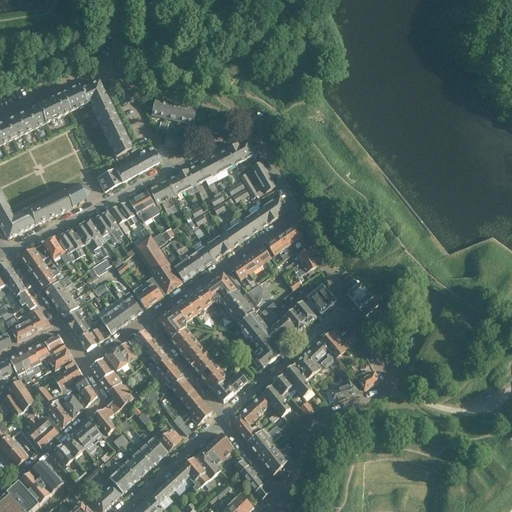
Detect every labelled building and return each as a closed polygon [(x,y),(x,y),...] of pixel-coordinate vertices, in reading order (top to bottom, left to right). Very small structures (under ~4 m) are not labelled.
[(143,52),(154,54),(157,33),(160,34),(156,56),(162,57),(163,49),(169,50),(173,32),(159,30),(160,28),(172,30),(175,15),(172,15),(173,9),(162,7),(162,0),(134,0),(125,54),(142,57),(143,52)] [(3,45),(6,74),(6,77),(7,77),(7,78),(10,79),(10,78),(11,78),(10,75),(7,46),(6,43),(6,42),(2,42),(3,45)] [(91,108),(107,100),(107,99),(106,99),(98,82),(79,91),(78,88),(61,96),(70,114),(89,104),(91,108)] [(57,120),(70,114),(61,96),(37,107),(45,125),(50,123),(52,125),(54,126),(57,125),(58,122),(57,120)] [(107,100),(91,108),(95,118),(112,110),(107,100)] [(166,119),(169,104),(156,101),(153,116),(166,119)] [(274,112),(270,111),(268,120),(262,125),(266,129),(275,127),(276,126),(279,126),(281,125),(283,125),(286,124),(287,122),(289,121),(293,118),(303,109),(298,104),(298,103),(298,102),(297,101),(286,110),(280,114),(279,114),(277,115),(277,114),(276,113),(275,112),(274,112)] [(179,122),(183,107),(169,104),(166,119),(179,122)] [(26,113),(35,130),(45,125),(37,107),(26,113)] [(183,107),(179,122),(193,125),(197,110),(183,107)] [(112,110),(95,118),(100,127),(116,120),(112,110)] [(15,118),(24,136),(35,130),(26,113),(15,118)] [(4,123),(13,141),(24,136),(15,118),(4,123)] [(90,120),(82,127),(92,139),(100,132),(90,120)] [(116,120),(100,127),(105,138),(122,130),(116,120)] [(210,131),(228,135),(230,126),(212,122),(210,131)] [(0,125),(0,142),(2,146),(13,141),(4,123),(0,125)] [(122,130),(105,138),(110,148),(126,140),(122,130)] [(187,151),(189,142),(167,137),(165,146),(187,151)] [(126,140),(110,148),(115,159),(129,152),(130,154),(135,152),(133,147),(131,148),(126,140)] [(238,145),(246,161),(257,155),(248,140),(238,145)] [(238,145),(228,150),(236,166),(246,161),(238,145)] [(228,151),(219,156),(226,171),(236,166),(228,150),(227,150),(228,151)] [(146,156),(144,151),(139,154),(141,158),(135,162),(141,174),(159,164),(153,152),(146,156)] [(219,156),(209,161),(216,176),(219,181),(229,176),(226,171),(219,156)] [(207,181),(209,180),(216,176),(209,161),(199,166),(207,181)] [(135,162),(118,171),(117,172),(123,183),(141,174),(135,162)] [(262,163),(260,164),(251,169),(258,181),(269,175),(262,163)] [(199,166),(189,171),(197,186),(207,181),(199,166)] [(123,183),(117,172),(115,170),(113,171),(97,180),(98,181),(105,193),(123,183)] [(197,186),(189,171),(188,171),(179,176),(187,191),(197,186)] [(245,174),(240,178),(253,199),(258,196),(259,197),(264,194),(263,191),(258,195),(253,187),(255,186),(254,184),(252,185),(245,174)] [(276,188),(269,175),(258,181),(266,194),(276,188)] [(351,182),(346,175),(317,195),(319,199),(321,202),(351,182)] [(178,177),(168,182),(175,197),(187,191),(179,176),(177,176),(178,177)] [(159,187),(173,214),(177,212),(174,207),(175,207),(171,199),(175,197),(168,182),(159,187)] [(235,187),(238,193),(245,189),(241,183),(235,187)] [(84,188),(78,187),(78,185),(77,185),(77,186),(71,190),(70,188),(69,189),(70,190),(64,194),(63,193),(27,211),(34,227),(43,223),(72,210),(71,209),(78,206),(78,207),(80,206),(79,205),(85,202),(86,202),(87,201),(85,200),(88,196),(90,195),(89,194),(88,194),(85,189),(85,188),(84,187),(84,188)] [(168,216),(173,214),(159,187),(149,191),(157,207),(162,204),(168,216)] [(231,197),(238,193),(235,187),(228,191),(231,197)] [(239,194),(242,200),(249,196),(246,190),(239,194)] [(147,193),(139,197),(146,211),(152,219),(159,214),(147,193)] [(236,204),(242,200),(239,194),(232,198),(236,204)] [(215,198),(219,204),(225,201),(221,195),(215,198)] [(34,227),(27,211),(12,218),(0,196),(0,227),(8,241),(34,227)] [(147,221),(152,219),(146,211),(139,197),(130,202),(140,220),(141,219),(143,224),(147,222),(147,221)] [(271,203),(281,217),(289,211),(281,197),(271,203)] [(213,208),(219,204),(215,198),(210,202),(213,208)] [(271,224),(281,217),(271,203),(261,210),(271,224)] [(118,208),(127,221),(130,227),(134,225),(131,218),(135,217),(125,204),(118,208)] [(123,223),(127,221),(118,208),(110,212),(123,231),(126,235),(130,232),(126,227),(125,227),(123,223)] [(270,225),(271,224),(261,210),(251,216),(261,231),(270,225)] [(112,233),(118,242),(119,242),(122,240),(120,238),(124,236),(119,229),(120,229),(108,212),(100,216),(112,233)] [(198,219),(202,225),(206,222),(208,224),(213,221),(209,213),(198,219)] [(100,216),(91,221),(102,238),(103,238),(104,239),(109,237),(114,245),(117,243),(118,245),(120,244),(119,242),(118,243),(118,242),(112,233),(100,216)] [(186,218),(191,228),(195,226),(192,222),(189,216),(186,218)] [(252,237),(261,231),(251,216),(242,223),(252,237)] [(239,218),(230,224),(233,229),(243,243),(252,237),(242,223),(239,218)] [(101,246),(106,243),(103,238),(102,238),(91,221),(85,224),(82,225),(94,242),(98,250),(99,249),(101,253),(104,259),(107,257),(101,246)] [(97,255),(101,253),(99,249),(98,250),(94,242),(82,225),(73,230),(85,247),(90,244),(93,252),(94,252),(95,254),(96,253),(97,255)] [(172,232),(175,236),(182,232),(180,227),(172,232)] [(291,246),(294,243),(303,238),(298,227),(295,227),(284,235),(291,246)] [(146,239),(150,236),(145,229),(141,232),(146,239)] [(233,249),(243,243),(233,229),(223,235),(233,249)] [(76,251),(80,259),(84,256),(81,249),(85,247),(73,230),(64,234),(76,251)] [(175,236),(172,232),(171,230),(162,235),(167,243),(176,238),(175,236)] [(72,263),(76,261),(80,259),(76,251),(64,234),(55,239),(67,255),(71,262),(72,263)] [(233,249),(223,235),(214,242),(224,256),(233,250),(233,249)] [(287,248),(291,246),(284,235),(275,240),(288,259),(292,256),(287,248)] [(134,247),(154,277),(153,278),(165,296),(166,295),(182,284),(181,282),(160,252),(158,249),(154,242),(150,236),(146,239),(141,243),(140,243),(135,246),(134,247)] [(55,239),(42,245),(53,261),(61,257),(66,265),(69,270),(72,269),(75,267),(73,265),(72,263),(71,262),(67,255),(55,239)] [(158,239),(154,242),(158,249),(164,245),(159,239),(158,239)] [(284,262),(288,259),(275,240),(267,246),(274,257),(279,254),(284,262)] [(173,257),(168,260),(184,283),(197,274),(181,250),(175,241),(171,244),(183,262),(179,266),(173,257)] [(224,256),(214,242),(205,248),(200,241),(199,241),(200,243),(214,263),(223,256),(224,257),(224,256)] [(200,243),(192,248),(196,253),(206,268),(214,263),(200,243)] [(375,245),(363,255),(372,267),(391,253),(383,243),(377,248),(375,245)] [(185,247),(181,250),(197,274),(206,268),(196,253),(192,256),(185,247)] [(272,261),(264,250),(263,248),(255,254),(264,266),(267,264),(272,272),(275,276),(280,272),(272,261)] [(27,266),(46,253),(43,249),(37,253),(34,249),(20,257),(27,266)] [(133,249),(127,254),(130,258),(136,253),(133,249)] [(293,270),(314,259),(309,250),(296,256),(299,261),(285,268),(288,273),(293,270)] [(32,274),(46,265),(43,261),(49,257),(46,253),(27,266),(32,274)] [(254,282),(258,280),(253,273),(264,266),(255,254),(241,264),(254,282)] [(314,259),(293,270),(295,274),(299,272),(302,277),(308,274),(310,278),(318,274),(316,269),(318,268),(314,259)] [(93,269),(97,276),(99,278),(108,272),(106,270),(112,266),(107,260),(93,269)] [(88,270),(92,267),(95,265),(93,261),(86,267),(88,270)] [(0,276),(2,278),(12,271),(7,263),(0,266),(0,276)] [(129,269),(126,264),(121,268),(119,266),(116,268),(118,270),(117,272),(120,276),(129,269)] [(250,285),(254,282),(241,264),(232,269),(241,282),(246,279),(250,285)] [(38,283),(57,269),(54,266),(49,269),(46,265),(32,274),(38,283)] [(57,269),(38,283),(44,291),(57,282),(54,278),(60,274),(62,273),(61,271),(59,272),(57,269)] [(93,280),(97,276),(93,269),(88,273),(93,280)] [(20,297),(27,292),(12,271),(2,278),(7,286),(16,299),(20,297)] [(269,280),(275,276),(272,272),(266,276),(269,280)] [(240,328),(254,316),(259,312),(256,308),(258,305),(259,304),(260,302),(261,300),(261,297),(261,295),(261,293),(261,291),(260,289),(259,287),(260,286),(247,295),(241,287),(231,273),(225,277),(223,275),(206,287),(218,304),(220,303),(240,328)] [(143,284),(141,285),(155,304),(163,298),(165,296),(153,278),(150,280),(144,285),(143,284)] [(407,378),(407,379),(407,380),(407,382),(408,383),(408,385),(410,384),(410,383),(410,381),(410,380),(410,379),(411,377),(412,377),(412,376),(413,375),(415,373),(424,377),(432,362),(437,365),(442,356),(452,362),(468,332),(469,332),(511,350),(511,335),(472,305),(472,303),(473,301),(473,300),(473,298),(474,278),(447,279),(447,284),(435,285),(435,284),(434,284),(429,281),(426,286),(433,289),(433,290),(434,290),(435,291),(435,290),(436,291),(439,292),(439,293),(440,293),(441,293),(444,295),(443,295),(445,295),(448,297),(449,298),(448,298),(446,303),(446,302),(446,303),(445,303),(445,305),(445,306),(440,314),(440,315),(439,316),(440,316),(435,324),(434,325),(430,333),(429,335),(425,343),(424,343),(424,344),(424,345),(420,352),(419,353),(415,361),(414,361),(410,367),(409,369),(411,369),(412,370),(412,371),(411,371),(411,372),(410,371),(409,370),(408,372),(409,372),(408,373),(408,375),(407,376),(407,378)] [(69,283),(66,279),(45,293),(50,300),(71,285),(72,284),(71,282),(69,283)] [(298,280),(289,286),(293,292),(302,285),(298,280)] [(71,285),(50,300),(55,306),(77,290),(72,284),(71,285)] [(98,298),(108,291),(104,285),(94,292),(98,298)] [(146,310),(155,304),(141,285),(140,286),(140,287),(133,292),(137,296),(146,310)] [(322,285),(315,292),(329,309),(337,302),(331,295),(325,288),(325,289),(322,285)] [(361,285),(350,294),(348,296),(366,317),(378,306),(361,285)] [(196,294),(206,308),(214,303),(215,304),(218,304),(206,287),(196,294)] [(387,289),(378,297),(383,302),(391,295),(387,289)] [(77,290),(55,306),(59,312),(80,298),(78,296),(80,294),(77,290)] [(87,293),(92,300),(96,297),(91,291),(87,293)] [(136,318),(119,294),(118,291),(115,293),(119,299),(116,302),(130,322),(136,318)] [(30,312),(37,307),(27,292),(20,297),(23,301),(20,303),(24,309),(20,311),(21,313),(24,312),(25,313),(29,310),(30,312)] [(309,301),(304,305),(311,313),(316,309),(320,313),(321,315),(329,309),(315,292),(307,298),(309,301)] [(119,294),(136,318),(142,313),(129,294),(125,296),(121,293),(119,294)] [(187,301),(197,315),(198,317),(201,317),(203,315),(204,313),(203,311),(206,308),(196,294),(187,301)] [(80,298),(59,312),(64,319),(66,317),(86,303),(84,300),(82,301),(80,298)] [(299,299),(290,307),(294,312),(307,327),(316,319),(311,313),(304,305),(303,304),(299,299)] [(196,315),(197,315),(187,301),(177,308),(187,322),(196,315)] [(124,326),(130,322),(116,302),(110,306),(124,326)] [(107,308),(104,311),(118,331),(124,326),(110,306),(107,303),(104,305),(107,308)] [(264,311),(267,315),(275,308),(272,304),(264,311)] [(3,317),(9,313),(5,307),(0,310),(0,317),(1,318),(3,317)] [(28,314),(26,315),(30,321),(37,334),(49,328),(50,325),(37,307),(30,312),(28,313),(28,314)] [(290,307),(281,314),(285,319),(285,320),(294,329),(294,330),(298,335),(307,327),(294,312),(290,307)] [(185,323),(187,322),(177,308),(158,322),(172,339),(185,329),(184,328),(183,329),(181,326),(181,325),(185,324),(185,323)] [(72,331),(85,322),(80,315),(83,314),(80,309),(78,311),(65,320),(72,331)] [(97,310),(94,312),(110,334),(111,335),(118,331),(104,311),(100,314),(97,310)] [(9,313),(3,317),(5,322),(15,317),(12,312),(9,313)] [(281,314),(268,326),(272,331),(280,340),(294,329),(285,320),(285,319),(281,314)] [(259,352),(255,357),(257,359),(253,363),(258,369),(260,367),(263,370),(281,355),(273,347),(280,340),(272,331),(270,333),(254,316),(240,328),(259,352)] [(27,339),(37,334),(30,321),(20,326),(27,339)] [(27,339),(20,326),(18,322),(16,323),(12,325),(14,329),(10,331),(17,344),(27,339)] [(88,334),(92,332),(85,322),(72,331),(79,341),(89,334),(88,334)] [(0,330),(2,335),(0,336),(0,341),(4,350),(13,346),(4,329),(3,326),(0,327),(0,330)] [(176,349),(191,336),(185,329),(172,339),(170,341),(176,349)] [(89,334),(79,341),(87,353),(104,341),(97,331),(93,334),(92,332),(88,334),(89,334)] [(134,338),(128,342),(131,346),(133,345),(133,346),(137,343),(142,348),(152,340),(144,331),(135,339),(134,338)] [(322,342),(332,354),(337,360),(358,341),(353,333),(342,342),(333,331),(322,342)] [(52,359),(56,357),(53,352),(63,345),(58,336),(43,344),(52,359)] [(183,356),(198,344),(191,336),(176,349),(183,356)] [(144,363),(150,358),(160,350),(152,340),(142,348),(146,354),(144,356),(145,357),(141,360),(144,363)] [(323,361),(332,354),(322,342),(313,350),(323,361)] [(50,364),(51,364),(49,361),(52,359),(43,344),(33,349),(41,363),(45,361),(47,365),(50,364)] [(128,366),(132,363),(132,362),(137,359),(127,344),(117,350),(128,366)] [(190,365),(205,353),(198,344),(183,356),(190,365)] [(56,357),(67,350),(63,345),(53,352),(56,357)] [(37,375),(36,376),(37,377),(41,375),(40,373),(41,373),(38,367),(41,365),(40,363),(41,363),(33,349),(25,353),(37,375)] [(52,359),(49,361),(51,364),(50,364),(56,373),(57,372),(58,374),(63,372),(62,369),(64,367),(74,361),(67,350),(56,357),(52,359)] [(117,373),(128,366),(117,350),(106,358),(117,373)] [(156,369),(168,360),(160,350),(150,358),(155,364),(146,371),(149,375),(156,369)] [(314,368),(323,361),(313,350),(305,357),(314,368)] [(29,379),(36,376),(37,375),(25,353),(18,357),(28,377),(29,379)] [(199,375),(213,363),(205,353),(190,365),(199,375)] [(314,368),(305,357),(294,367),(307,382),(320,371),(322,373),(325,370),(325,371),(330,367),(333,371),(340,365),(336,361),(337,360),(336,360),(337,360),(332,354),(323,361),(314,368)] [(13,379),(15,385),(21,382),(24,380),(26,384),(31,382),(29,379),(28,377),(18,357),(10,361),(18,377),(17,377),(13,379)] [(113,373),(105,361),(104,360),(90,369),(108,394),(122,383),(114,372),(113,373)] [(168,360),(156,369),(161,374),(159,376),(162,380),(176,369),(168,360)] [(62,399),(74,391),(70,386),(83,377),(74,361),(64,367),(67,372),(54,380),(60,388),(62,392),(61,396),(60,395),(53,399),(44,388),(35,394),(48,409),(48,410),(59,402),(61,400),(62,399)] [(0,374),(3,380),(14,374),(8,362),(0,365),(0,374)] [(205,383),(220,371),(213,363),(199,375),(205,383)] [(306,383),(307,382),(294,367),(285,375),(294,387),(304,399),(313,391),(306,383)] [(162,380),(159,383),(162,386),(167,382),(172,388),(169,391),(184,379),(176,369),(162,380)] [(356,369),(351,372),(356,381),(361,377),(356,369)] [(212,391),(213,391),(226,380),(227,379),(220,371),(205,383),(212,391)] [(331,391),(327,393),(330,404),(334,402),(335,403),(363,393),(362,392),(359,388),(355,383),(348,374),(346,372),(343,374),(344,375),(343,375),(346,386),(331,391)] [(375,373),(373,374),(358,382),(363,391),(365,393),(380,384),(375,373)] [(498,392),(511,382),(511,381),(507,374),(493,383),(498,392)] [(225,387),(233,396),(248,384),(240,375),(236,377),(236,378),(230,383),(225,387)] [(274,385),(273,386),(286,402),(297,392),(294,387),(285,375),(282,378),(274,385)] [(83,377),(70,386),(74,391),(77,396),(90,388),(83,377)] [(205,405),(194,392),(184,379),(169,391),(171,394),(172,392),(193,416),(205,405)] [(227,379),(226,380),(213,391),(224,404),(233,396),(225,387),(230,383),(227,379)] [(13,397),(0,405),(0,417),(1,419),(6,415),(10,413),(15,420),(35,405),(30,397),(27,392),(25,388),(22,385),(21,382),(15,385),(13,387),(10,388),(8,390),(13,397)] [(122,383),(108,394),(114,401),(94,418),(108,436),(116,429),(109,419),(115,415),(134,398),(122,383)] [(270,388),(263,395),(272,406),(271,407),(282,420),(282,419),(285,424),(287,426),(289,423),(285,417),(291,411),(284,403),(286,402),(273,386),(270,388)] [(77,396),(74,398),(85,411),(98,399),(91,388),(90,388),(77,396)] [(146,394),(155,403),(160,399),(153,390),(151,391),(150,390),(146,394)] [(145,399),(144,397),(139,391),(133,396),(139,403),(145,399)] [(151,406),(155,403),(146,394),(144,397),(145,399),(151,406)] [(249,408),(258,419),(263,424),(266,422),(261,416),(271,407),(272,406),(263,395),(249,408)] [(85,411),(78,402),(73,397),(64,404),(61,400),(59,402),(63,407),(62,407),(73,421),(85,411)] [(64,429),(73,421),(62,407),(63,407),(59,402),(48,410),(51,415),(53,415),(60,426),(64,429)] [(315,413),(314,412),(307,403),(301,409),(309,419),(315,413)] [(193,416),(190,418),(198,426),(213,414),(205,405),(193,416)] [(250,427),(258,419),(249,408),(240,416),(250,427)] [(25,413),(50,442),(58,435),(45,420),(40,424),(28,411),(25,413)] [(42,450),(50,442),(25,413),(23,415),(26,419),(25,420),(33,430),(28,435),(42,450)] [(144,414),(140,419),(147,427),(152,422),(144,414)] [(276,415),(269,420),(273,424),(279,419),(276,415)] [(252,429),(250,427),(240,416),(232,424),(248,444),(265,430),(264,430),(263,430),(259,425),(252,430),(251,430),(252,429)] [(95,446),(99,443),(103,439),(90,422),(82,429),(95,446)] [(9,437),(5,431),(5,430),(6,428),(3,424),(0,426),(0,440),(2,443),(0,444),(0,447),(9,458),(19,449),(16,445),(14,443),(9,437)] [(191,433),(190,431),(183,424),(179,428),(187,437),(191,433)] [(279,429),(277,427),(268,434),(265,430),(248,444),(255,452),(286,427),(284,425),(279,429)] [(281,435),(288,429),(286,427),(255,452),(260,460),(278,446),(275,443),(282,436),(281,435)] [(94,452),(97,450),(98,449),(95,446),(82,429),(74,436),(86,451),(89,455),(93,452),(94,452)] [(160,435),(157,438),(160,441),(159,442),(168,452),(169,453),(183,441),(182,439),(175,432),(172,436),(168,433),(163,438),(160,435)] [(28,460),(40,451),(25,434),(14,443),(19,449),(28,460)] [(151,442),(146,437),(143,434),(139,437),(143,441),(161,461),(168,455),(154,439),(151,442)] [(194,460),(211,481),(221,473),(216,467),(235,451),(222,435),(194,460)] [(75,460),(86,451),(74,436),(63,446),(75,460)] [(120,450),(122,448),(124,446),(128,442),(123,436),(114,443),(119,450),(120,450)] [(153,468),(159,463),(161,461),(143,441),(139,444),(143,449),(139,453),(153,468)] [(67,467),(75,460),(63,446),(54,454),(51,457),(64,472),(68,468),(67,467)] [(130,451),(124,446),(122,448),(146,475),(153,468),(139,453),(136,456),(131,450),(130,451)] [(267,468),(289,449),(286,446),(281,450),(278,446),(260,460),(267,468)] [(138,481),(140,480),(146,475),(122,448),(120,450),(125,455),(124,457),(129,462),(125,466),(138,481)] [(19,449),(9,458),(18,469),(28,460),(19,449)] [(285,455),(290,450),(289,449),(267,468),(274,476),(289,463),(289,460),(285,455)] [(236,467),(243,462),(239,458),(233,463),(236,467)] [(209,483),(211,481),(194,460),(184,469),(193,479),(191,481),(193,483),(194,485),(193,485),(196,488),(193,490),(196,493),(205,486),(208,489),(212,486),(209,483)] [(243,462),(236,467),(241,473),(241,474),(262,501),(270,494),(244,461),(243,462)] [(0,511),(89,511),(87,510),(86,511),(79,503),(69,511),(34,511),(42,506),(50,498),(61,489),(63,487),(64,486),(55,475),(54,474),(53,473),(49,469),(44,463),(7,495),(0,501),(0,511)] [(96,472),(100,468),(96,463),(91,467),(96,472)] [(112,467),(131,488),(138,481),(125,466),(121,469),(116,464),(112,467)] [(110,480),(123,495),(131,488),(112,467),(109,470),(113,477),(110,480)] [(193,485),(194,485),(193,483),(191,481),(193,479),(184,469),(168,484),(176,493),(181,488),(186,492),(193,485)] [(79,476),(83,481),(88,476),(84,471),(79,476)] [(362,478),(309,476),(309,475),(307,475),(307,478),(307,480),(308,480),(359,482),(357,494),(355,493),(354,498),(357,499),(356,502),(354,502),(354,507),(356,507),(356,511),(354,511),(359,511),(360,490),(362,482),(363,482),(365,482),(365,481),(365,479),(363,479),(363,478),(362,478)] [(78,485),(83,481),(79,476),(74,481),(78,485)] [(511,479),(486,504),(483,501),(472,494),(453,492),(451,491),(454,480),(445,477),(445,478),(445,477),(442,477),(441,477),(441,479),(442,479),(444,480),(442,489),(441,489),(440,488),(439,488),(438,488),(437,492),(438,492),(440,493),(434,511),(437,511),(442,493),(451,496),(471,498),(480,504),(485,510),(485,511),(491,511),(491,510),(494,507),(495,511),(501,511),(498,503),(501,501),(504,510),(505,510),(506,510),(507,510),(508,510),(508,509),(509,509),(509,508),(506,497),(508,495),(511,503),(511,504),(511,503),(511,479)] [(101,511),(104,511),(123,495),(110,480),(99,490),(103,495),(94,503),(101,511)] [(83,482),(79,486),(80,486),(84,491),(88,487),(83,482)] [(169,499),(176,493),(168,484),(153,498),(164,511),(173,503),(169,499)] [(221,491),(226,496),(231,491),(227,486),(221,491)] [(220,501),(226,496),(221,491),(215,496),(220,501)] [(250,511),(254,509),(252,508),(241,495),(237,499),(236,497),(231,502),(240,511),(250,511)] [(164,511),(153,498),(145,505),(150,511),(164,511)] [(229,499),(220,507),(224,511),(240,511),(231,502),(229,499)]
